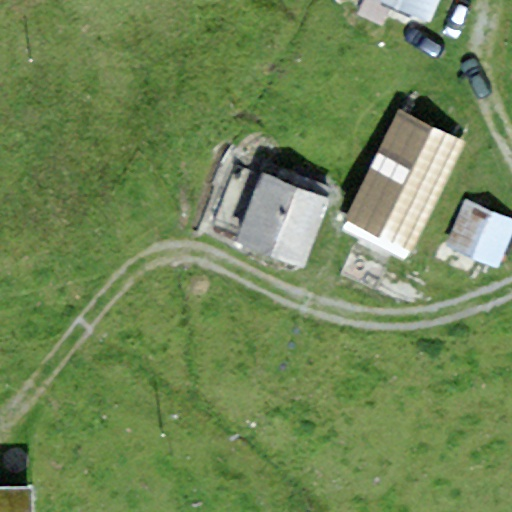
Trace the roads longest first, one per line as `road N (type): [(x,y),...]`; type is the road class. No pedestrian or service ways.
road 1 (track): [(1,425),(140,266),(174,254),(213,257),(294,299),(380,320),(424,316),(511,286)]
road 2 (track): [(493,0),(481,62),(492,111),(511,145)]
